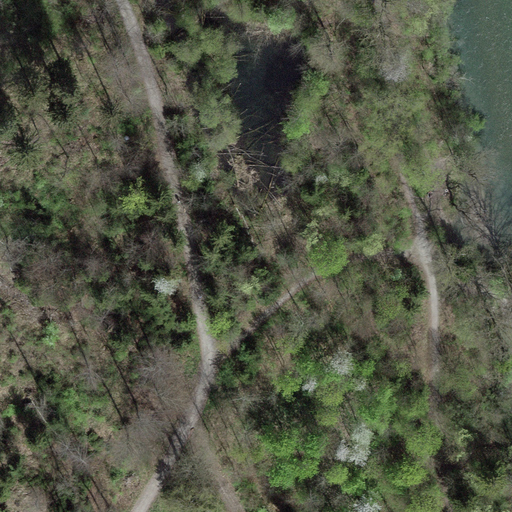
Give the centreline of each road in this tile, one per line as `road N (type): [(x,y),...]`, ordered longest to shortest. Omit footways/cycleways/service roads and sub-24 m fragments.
road 1 (track): [(139,511),(210,375),(329,274),(421,240)]
road 2 (track): [(122,0),(194,224),(210,375)]
